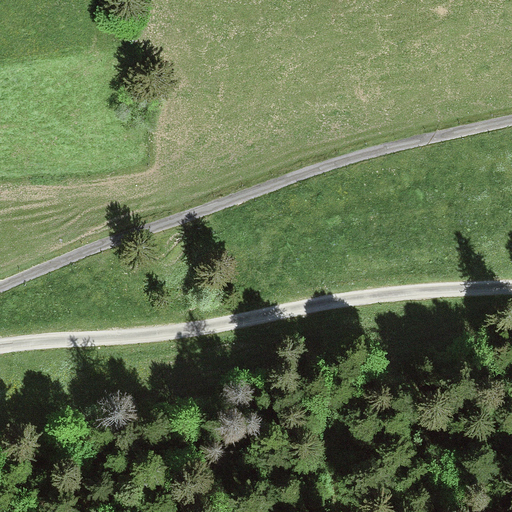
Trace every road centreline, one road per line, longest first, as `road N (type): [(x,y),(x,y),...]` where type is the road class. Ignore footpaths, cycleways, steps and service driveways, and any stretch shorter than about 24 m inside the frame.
road 1 (unclassified): [(0,288),(216,202),(511,123)]
road 2 (unclassified): [(0,350),(434,292)]
